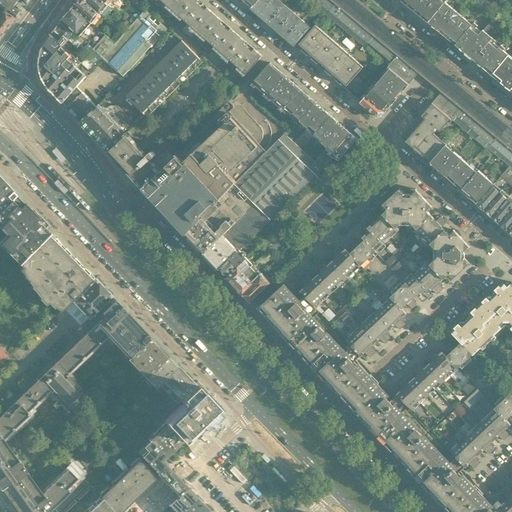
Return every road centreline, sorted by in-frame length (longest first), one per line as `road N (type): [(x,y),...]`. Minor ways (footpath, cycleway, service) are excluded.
road 1 (residential): [(425,511),(139,208),(106,197)]
road 2 (secondary): [(396,511),(106,197)]
road 3 (secondary): [(0,142),(254,408)]
road 4 (residential): [(220,0),(386,139)]
road 5 (residential): [(511,254),(382,371)]
road 6 (residential): [(296,267),(409,157)]
road 7 (secondary): [(106,197),(34,112),(0,85)]
road 8 (residential): [(409,157),(511,254)]
